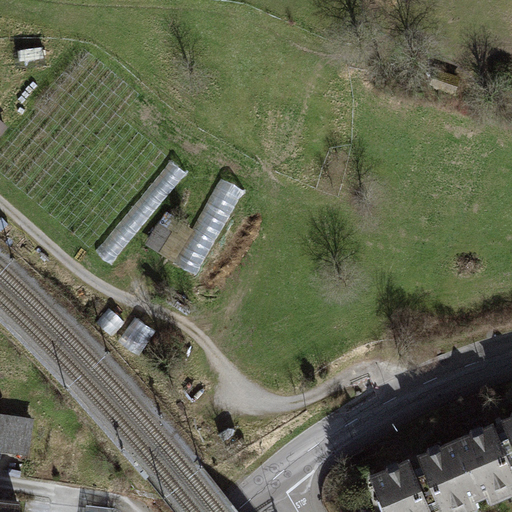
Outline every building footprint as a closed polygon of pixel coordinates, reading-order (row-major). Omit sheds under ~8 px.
[(189,177),(173,164),(96,258),(112,271),(189,177)] [(244,187),(222,176),(176,264),(197,275),(244,187)] [(511,410),(450,437),(480,504),(511,490),(511,410)] [(37,418),(0,413),(0,450),(32,455),(37,418)] [(450,437),(364,475),(379,511),(462,511),(480,504),(450,437)]
